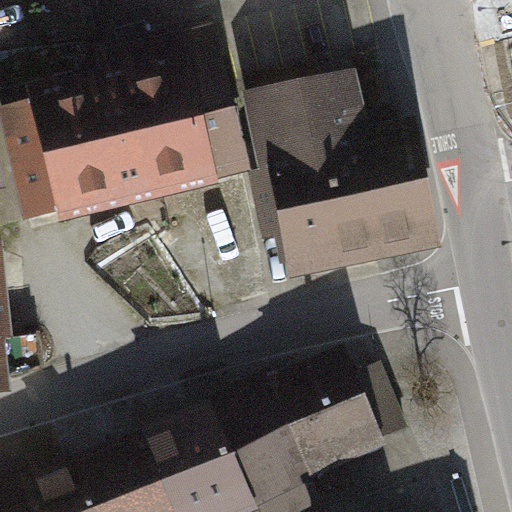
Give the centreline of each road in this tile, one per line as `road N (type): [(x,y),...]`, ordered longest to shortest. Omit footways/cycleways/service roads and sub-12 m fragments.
road 1 (residential): [(487,278),(255,332),(0,411)]
road 2 (tertiary): [(426,0),(468,190)]
